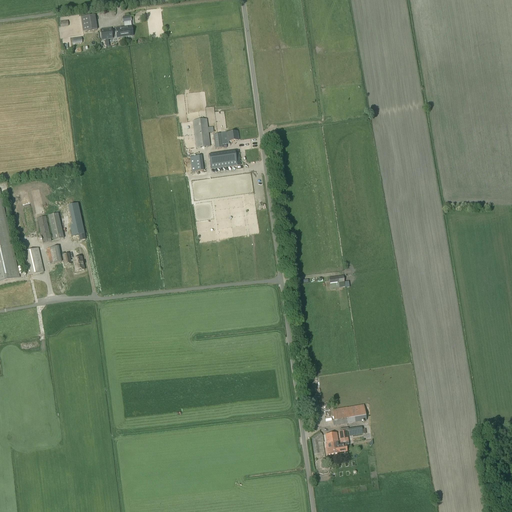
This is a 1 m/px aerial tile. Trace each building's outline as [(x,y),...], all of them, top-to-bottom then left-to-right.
[(83,31),(97,29),(95,16),(81,18),(83,31)] [(117,38),(133,36),(131,26),(115,28),(117,38)] [(101,40),(112,39),(111,28),(100,30),(101,40)] [(196,149),(210,147),(206,120),(192,121),(196,149)] [(215,149),(224,148),(223,142),(238,140),(237,132),(213,135),(215,149)] [(211,169),(240,165),(238,150),(209,154),(211,169)] [(196,171),(203,170),(201,156),(194,157),(196,171)] [(0,282),(19,278),(0,196),(0,282)] [(78,204),(72,205),(69,206),(73,225),(70,226),(72,237),(79,235),(80,240),(85,239),(84,234),(78,204)] [(53,241),(63,239),(57,214),(48,216),(53,241)] [(43,243),(51,241),(45,217),(37,219),(43,243)] [(58,247),(46,249),(50,265),(62,262),(58,247)] [(26,276),(43,272),(38,249),(21,252),(26,276)] [(81,257),(73,259),(73,260),(70,261),(69,255),(63,256),(65,266),(71,264),(70,263),(73,262),(76,272),(84,270),(81,257)] [(343,276),(329,278),(330,289),(339,288),(339,284),(344,283),(343,276)] [(312,398),(306,399),(311,426),(317,425),(316,419),(312,398)] [(366,421),(364,405),(347,408),(347,407),(332,410),(335,426),(362,421),(366,421)] [(362,431),(361,427),(348,429),(349,437),(366,434),(365,431),(362,431)] [(346,452),(345,445),(349,445),(346,431),(339,432),(341,446),(339,446),(337,433),(325,435),(327,449),(328,455),(346,452)] [(316,462),(315,466),(316,470),(319,473),(323,474),(327,473),(329,470),(331,468),(331,464),(330,463),(323,464),(323,459),(319,459),(316,462)]
